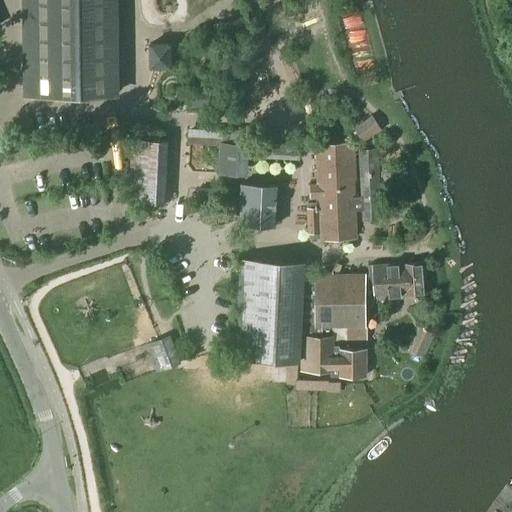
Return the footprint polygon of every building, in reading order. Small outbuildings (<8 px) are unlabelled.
[(26,0),(26,73),(28,73),(81,73),(81,74),(115,73),(115,92),(122,92),(121,0),(26,0)] [(239,23),(226,27),(230,40),(243,36),(239,23)] [(168,49),(152,49),(153,60),(169,59),(168,49)] [(211,53),(197,54),(199,68),(213,67),(211,53)] [(28,73),(26,73),(26,93),(115,92),(115,73),(81,74),(81,73),(28,73)] [(369,119),(354,128),(360,138),(375,129),(369,119)] [(223,141),(223,129),(224,126),(191,125),(190,139),(220,141),(223,141)] [(220,141),(219,167),(243,168),(246,130),(223,129),(223,141),(220,141)] [(131,139),(131,153),(146,154),(147,139),(131,138),(131,139)] [(166,140),(147,139),(146,154),(131,153),(130,183),(154,184),(153,200),(164,200),(166,140)] [(308,208),(307,208),(308,228),(320,228),(320,232),(321,238),(356,236),(355,212),(355,210),(354,197),(353,180),(355,180),(354,163),(353,142),(345,143),(343,140),(326,140),(324,144),(322,144),(315,144),(317,182),(318,182),(319,183),(310,183),(311,197),(316,197),(316,201),(307,202),(308,208)] [(240,204),(239,223),(271,224),(272,206),(257,205),(256,205),(257,183),(241,182),(240,204)] [(130,183),(129,198),(153,200),(154,184),(130,183)] [(361,196),(354,197),(355,210),(361,209),(361,212),(370,212),(379,211),(378,187),(361,188),(361,196)] [(235,354),(232,356),(287,359),(297,360),(297,357),(301,357),(301,369),(331,368),(331,374),(365,374),(365,348),(340,348),(338,345),(332,345),(332,342),(332,335),(330,335),(331,325),(347,325),(347,338),(366,338),(366,325),(365,325),(365,306),(368,306),(372,303),(372,300),(373,300),(389,299),(388,294),(407,293),(407,295),(425,294),(422,260),(402,262),(368,264),(369,273),(316,273),(316,281),(302,281),(303,262),(240,258),(235,354)] [(181,358),(171,331),(146,340),(156,367),(181,358)] [(420,343),(415,353),(424,357),(428,347),(420,343)] [(327,376),(297,376),(298,389),(327,388),(327,376)] [(328,391),(328,392),(339,392),(340,381),(329,381),(328,391)]
